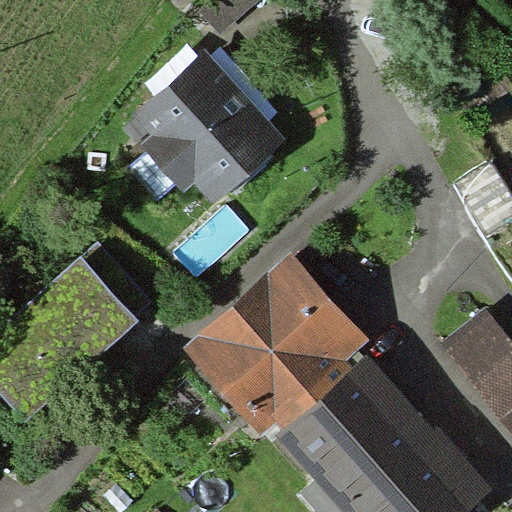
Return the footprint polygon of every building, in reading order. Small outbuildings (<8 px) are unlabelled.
[(274,146),(194,54),(120,119),(201,210),(274,146)] [(0,407),(12,422),(152,312),(102,249),(0,328),(0,407)] [(246,438),(351,351),(282,269),(177,356),(246,438)] [(511,334),(487,303),(437,343),(511,437),(511,334)] [(270,440),(332,511),(460,511),(476,499),(358,364),(270,440)]
